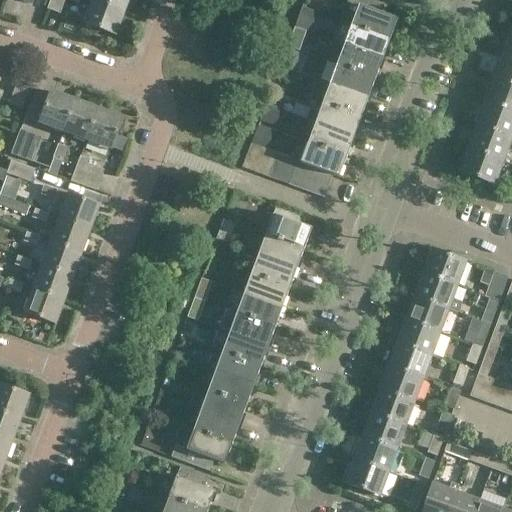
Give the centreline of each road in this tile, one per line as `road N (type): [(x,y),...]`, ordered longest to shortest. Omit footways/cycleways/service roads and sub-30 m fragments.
road 1 (unclassified): [(275,511),(380,207)]
road 2 (residential): [(65,371),(150,143),(157,114),(144,83)]
road 3 (unclassified): [(380,207),(442,18),(461,0)]
road 4 (residential): [(144,83),(116,83),(0,41)]
road 5 (residential): [(16,511),(65,371)]
road 6 (residential): [(511,259),(380,207)]
